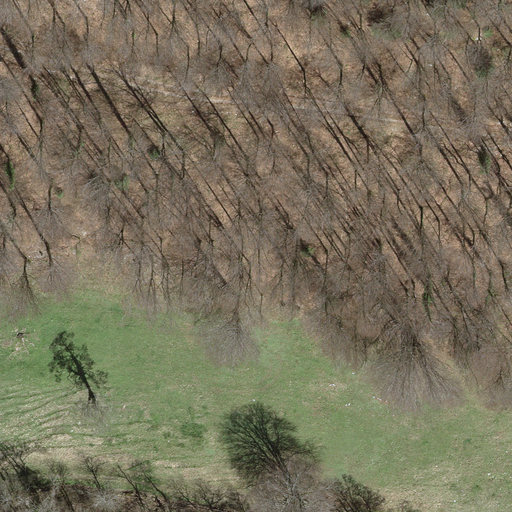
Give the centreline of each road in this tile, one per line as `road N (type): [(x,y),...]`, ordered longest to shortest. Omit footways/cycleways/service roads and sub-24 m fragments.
road 1 (track): [(0,69),(511,132)]
road 2 (track): [(0,480),(101,473),(291,511)]
